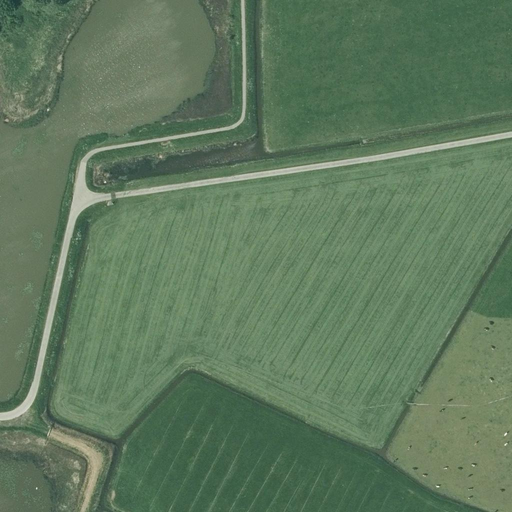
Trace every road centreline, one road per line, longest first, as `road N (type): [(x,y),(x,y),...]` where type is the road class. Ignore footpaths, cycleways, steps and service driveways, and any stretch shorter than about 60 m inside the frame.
road 1 (unclassified): [(0,418),(29,400),(76,201)]
road 2 (track): [(1,418),(91,451),(94,474),(81,511)]
